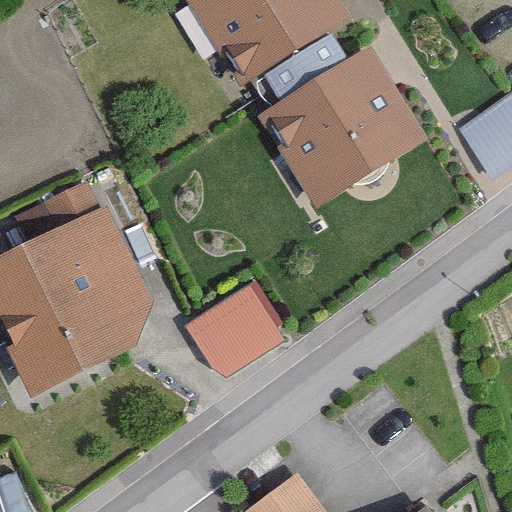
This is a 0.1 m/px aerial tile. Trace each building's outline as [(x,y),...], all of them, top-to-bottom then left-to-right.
[(336,17),(323,0),(171,0),(232,89),(336,17)] [(419,143),(361,52),(258,118),(316,208),(419,143)] [(511,88),(458,127),(495,180),(511,168),(511,88)] [(0,338),(26,395),(123,351),(147,309),(102,212),(0,258),(0,338)] [(251,279),(184,318),(219,379),(286,341),(251,279)] [(262,511),(320,511),(298,484),(262,511)]
